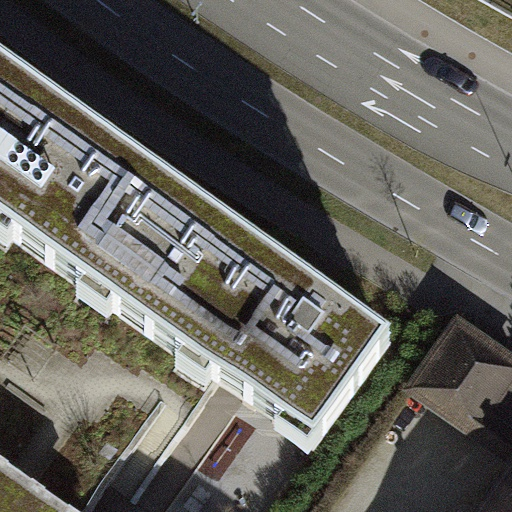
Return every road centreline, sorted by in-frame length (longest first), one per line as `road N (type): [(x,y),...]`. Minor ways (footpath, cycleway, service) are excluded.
road 1 (secondary): [(93,0),(251,110),(511,265)]
road 2 (secondary): [(511,132),(281,0)]
